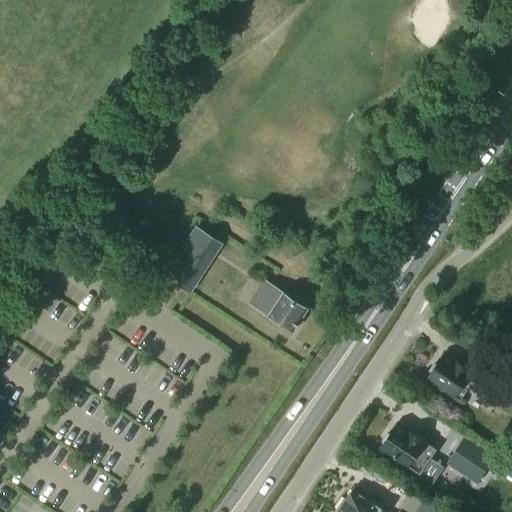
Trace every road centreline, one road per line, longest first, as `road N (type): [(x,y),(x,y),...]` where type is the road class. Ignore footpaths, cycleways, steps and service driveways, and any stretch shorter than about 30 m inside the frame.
road 1 (primary): [(236,511),(511,107)]
road 2 (unclassified): [(281,511),(433,287),(511,214)]
